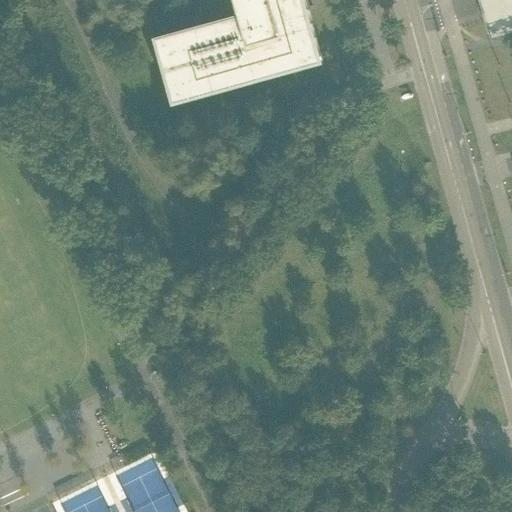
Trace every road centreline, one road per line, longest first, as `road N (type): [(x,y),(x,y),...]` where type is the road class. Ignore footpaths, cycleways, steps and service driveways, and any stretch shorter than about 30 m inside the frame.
road 1 (tertiary): [(453,180),(403,0)]
road 2 (tertiary): [(481,280),(465,371),(427,441)]
